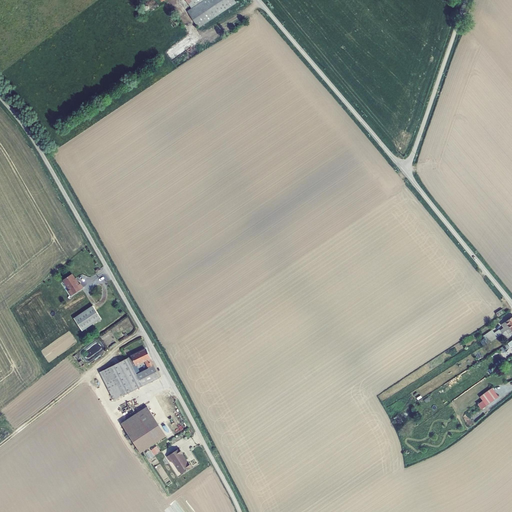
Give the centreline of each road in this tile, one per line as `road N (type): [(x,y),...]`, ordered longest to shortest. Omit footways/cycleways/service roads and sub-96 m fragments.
road 1 (unclassified): [(0,95),(48,164),(239,511)]
road 2 (tertiary): [(258,0),(403,168)]
road 3 (unclassified): [(403,168),(466,0)]
road 4 (tertiary): [(403,168),(511,302)]
